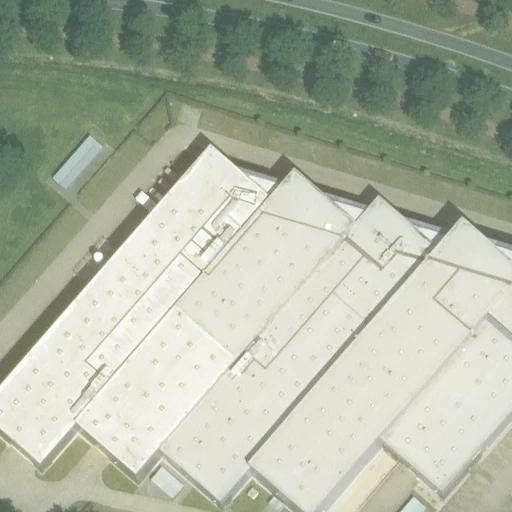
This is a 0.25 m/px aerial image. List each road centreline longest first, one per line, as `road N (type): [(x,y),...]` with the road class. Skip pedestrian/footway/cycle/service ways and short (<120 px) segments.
road 1 (tertiary): [(96,0),(304,36),(511,96)]
road 2 (tertiary): [(511,63),(297,0)]
